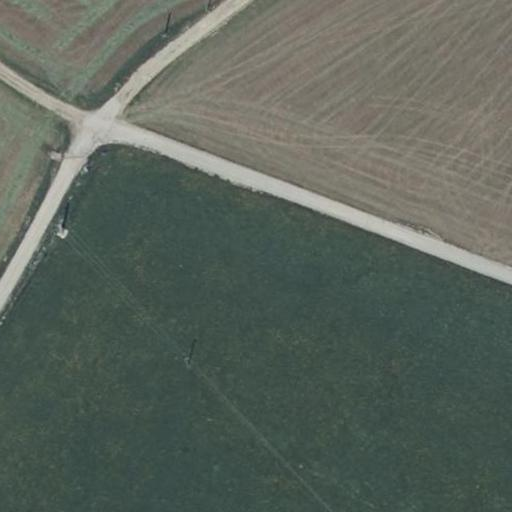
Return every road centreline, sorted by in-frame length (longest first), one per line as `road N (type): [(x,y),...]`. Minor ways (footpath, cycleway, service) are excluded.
road 1 (unclassified): [(511,281),(92,127)]
road 2 (track): [(254,0),(138,82),(92,127)]
road 3 (unclassified): [(92,127),(0,306)]
